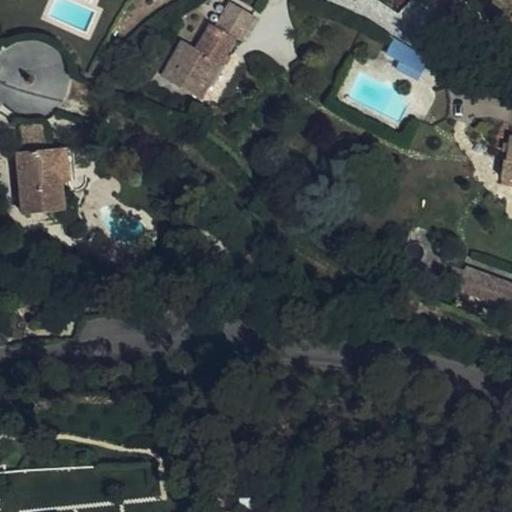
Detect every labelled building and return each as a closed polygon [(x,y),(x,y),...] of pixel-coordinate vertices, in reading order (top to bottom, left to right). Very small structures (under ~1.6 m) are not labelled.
[(178,38),(157,74),(196,97),(232,37),(235,39),(250,15),(226,0),(212,25),(207,22),(192,46),(178,38)] [(395,56),(399,50),(385,43),(381,50),(395,56)] [(423,62),(399,50),(395,56),(390,66),(415,79),(423,62)] [(22,126),(24,153),(50,150),(47,123),(22,126)] [(511,127),(507,126),(501,147),(499,147),(494,167),(511,171),(511,174),(511,179),(508,191),(511,192),(511,127)] [(50,150),(24,153),(19,153),(25,217),(68,212),(66,183),(75,183),(71,148),(50,150)] [(511,174),(511,171),(494,167),(492,174),(511,179),(511,174)] [(212,261),(218,248),(199,239),(192,252),(212,261)] [(457,285),(464,269),(454,265),(447,281),(457,285)] [(511,291),(464,269),(457,285),(455,289),(511,313),(511,291)] [(77,473),(78,485),(116,482),(117,492),(119,511),(143,511),(142,499),(140,481),(139,473),(161,471),(157,442),(92,449),(94,472),(77,473)] [(161,479),(161,471),(139,473),(140,481),(161,479)] [(116,482),(78,485),(79,496),(117,492),(116,482)] [(142,499),(143,511),(152,511),(151,498),(142,499)]
